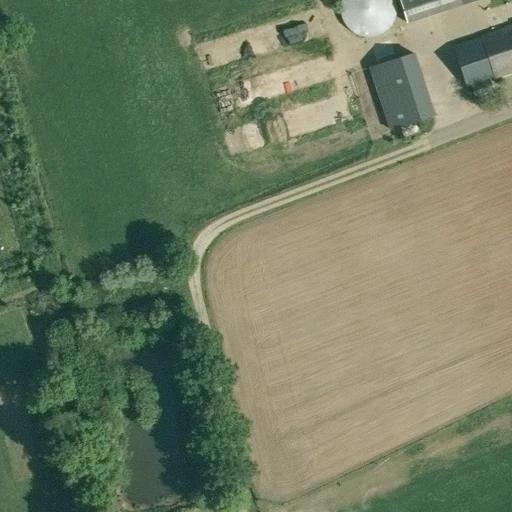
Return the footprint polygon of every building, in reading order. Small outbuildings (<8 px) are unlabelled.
[(350,31),(355,34),(362,36),(369,37),(375,36),(382,33),(387,29),(392,24),(395,18),(396,11),(396,5),(394,0),(341,0),(340,6),(340,13),(342,20),(345,26),(350,31)] [(398,0),(406,23),(476,0),(398,0)] [(511,69),(511,26),(454,47),(467,86),(470,85),(475,98),(494,92),(489,77),(511,69)] [(414,54),(370,69),(390,131),(434,117),(414,54)] [(317,73),(318,58),(305,57),(304,73),(317,73)]
